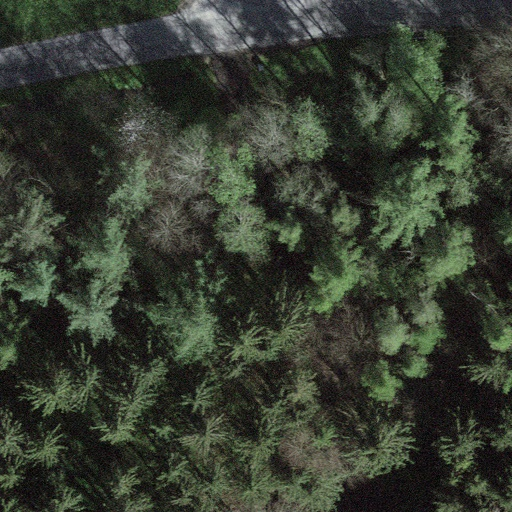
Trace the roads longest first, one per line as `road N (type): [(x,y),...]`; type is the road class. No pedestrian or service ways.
road 1 (unclassified): [(0,66),(221,15),(511,5)]
road 2 (track): [(212,0),(221,15),(264,494)]
